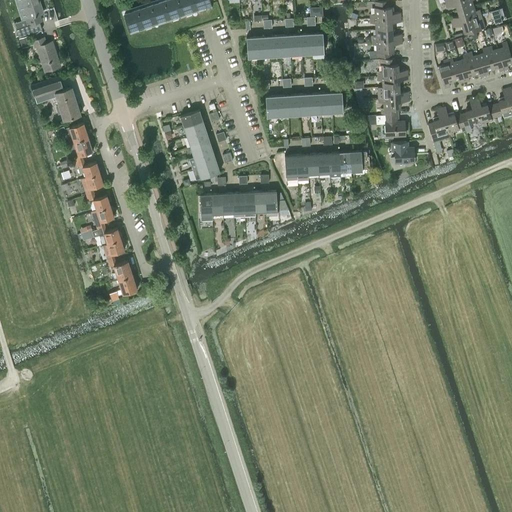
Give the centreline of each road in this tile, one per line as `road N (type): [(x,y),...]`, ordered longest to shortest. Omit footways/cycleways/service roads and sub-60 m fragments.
road 1 (track): [(215,306),(245,275),(511,161)]
road 2 (unclassified): [(252,511),(170,263)]
road 3 (residential): [(170,263),(144,271),(97,124),(123,115)]
road 4 (residential): [(511,78),(425,99),(415,0)]
road 5 (track): [(15,379),(149,323),(188,318)]
road 6 (unclassified): [(170,263),(123,115)]
road 7 (residential): [(123,115),(86,0)]
